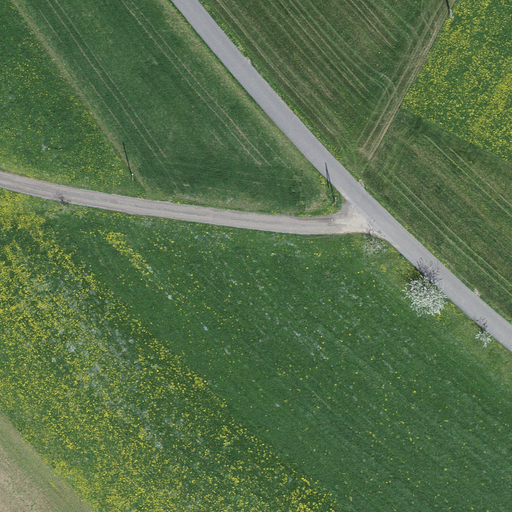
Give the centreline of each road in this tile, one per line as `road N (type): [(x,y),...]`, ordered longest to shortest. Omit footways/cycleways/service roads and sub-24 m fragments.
road 1 (unclassified): [(185,0),(370,213),(511,338)]
road 2 (track): [(370,213),(336,222),(260,220),(0,178)]
